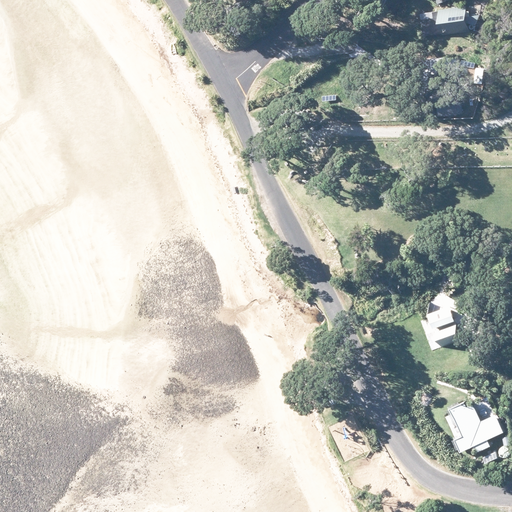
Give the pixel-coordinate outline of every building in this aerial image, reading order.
[(379,14),(387,0),(377,0),(372,10),(379,14)] [(423,38),(466,30),(465,25),(475,26),(477,18),(477,15),(469,16),(468,12),(466,13),(465,8),(420,16),(423,38)] [(435,117),(462,115),(461,100),(434,103),(435,117)] [(432,330),(449,323),(445,313),(428,319),(432,330)] [(454,323),(434,331),(441,348),(460,340),(454,323)] [(449,444),(457,461),(470,455),(472,460),(487,453),(485,449),(502,441),(493,422),(486,425),(477,405),(447,418),(457,440),(449,444)] [(505,458),(511,454),(511,452),(509,445),(484,455),(487,461),(503,455),(505,458)]
